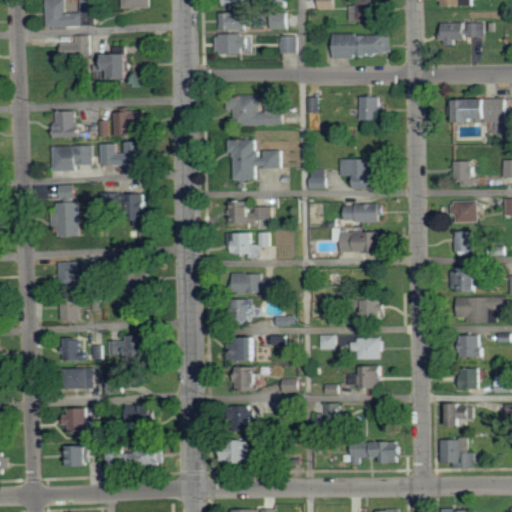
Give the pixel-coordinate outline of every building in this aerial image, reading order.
[(49,0),(50,26),(98,26),(98,0),(82,0),(83,13),(70,13),(69,0),(49,0)] [(154,0),(128,0),(129,8),(155,8),(154,0)] [(320,0),(320,9),(338,9),(337,0),(320,0)] [(352,6),(352,20),(379,21),(379,0),(359,0),(360,6),(352,6)] [(252,29),(252,12),(222,13),(222,30),(252,29)] [(488,22),(443,23),(444,45),(459,44),(459,38),(489,37),(488,22)] [(253,53),(253,35),(220,34),(219,52),(253,53)] [(394,34),(338,34),(338,56),(394,56),(394,34)] [(94,36),(77,35),(77,44),(63,43),(62,56),(93,57),(94,36)] [(300,53),(300,36),(284,36),(284,53),(300,53)] [(116,79),(135,79),(135,54),(111,54),(112,71),(116,71),(116,79)] [(265,94),(231,95),(232,108),(237,108),(238,124),(290,122),(289,104),(266,105),(265,94)] [(365,119),(385,118),(385,95),(364,96),(365,119)] [(459,98),(459,119),(489,119),(489,123),(510,122),(509,97),(459,98)] [(82,111),(59,112),(60,136),(83,136),(82,111)] [(119,136),(138,135),(137,127),(148,126),(148,111),(118,112),(119,136)] [(111,120),(100,120),(101,137),(111,136),(111,120)] [(287,166),(287,149),(263,149),(263,138),(237,138),(237,179),(260,179),(260,166),(287,166)] [(148,142),(129,142),(129,153),(121,153),(121,143),(105,144),(106,165),(131,165),(131,170),(149,170),(148,142)] [(57,146),(58,171),(82,170),(82,165),(97,164),(97,146),(57,146)] [(385,187),(384,163),(372,164),(372,158),(344,159),(345,175),(360,174),(360,188),(385,187)] [(477,184),(478,160),(459,160),(459,183),(477,184)] [(314,188),(330,187),(330,169),(313,169),(314,188)] [(80,185),(62,185),(62,199),(80,199),(80,185)] [(107,211),(124,211),(123,192),(107,192),(107,211)] [(276,206),(251,205),(251,199),(233,199),(233,221),(276,221),(276,206)] [(483,221),(482,200),(458,200),(459,221),(483,221)] [(85,235),(85,203),(61,202),(61,234),(85,235)] [(385,220),(385,203),(349,204),(349,221),(385,220)] [(344,252),(386,251),(385,241),(381,241),(380,229),(336,231),(336,241),(344,241),(344,252)] [(477,230),(458,231),(459,251),(477,250),(477,230)] [(233,232),(233,252),(252,252),(253,257),(265,257),(265,245),(273,245),(273,231),(260,232),(260,243),(254,243),(254,232),(233,232)] [(82,260),(62,261),(63,283),(82,282),(82,260)] [(482,266),(458,267),(459,291),(483,290),(482,266)] [(266,278),(266,273),(238,272),(237,291),(286,292),(286,278),(266,278)] [(146,301),(147,287),(133,286),(132,301),(146,301)] [(381,294),(366,294),(367,317),(381,316),(381,294)] [(84,296),(66,296),(66,320),(85,319),(84,296)] [(511,296),(470,296),(470,321),(501,322),(501,309),(511,309),(511,296)] [(300,324),(299,315),(281,316),(281,325),(300,324)] [(331,316),(331,325),(348,324),(348,315),(331,316)] [(487,334),(466,333),(465,355),(486,355),(487,334)] [(130,340),(111,340),(112,354),(128,354),(128,358),(150,357),(149,334),(129,334),(130,340)] [(291,334),(277,335),(277,344),(292,344),(291,334)] [(339,334),(322,334),(321,348),(339,349),(339,334)] [(262,335),(245,335),(245,358),(261,358),(262,335)] [(386,338),(355,338),(355,358),(386,358),(386,338)] [(90,340),(67,339),(67,358),(89,360),(90,340)] [(241,365),(241,389),(264,388),(263,365),(241,365)] [(352,387),(385,386),(384,365),(363,365),(363,374),(352,374),(352,387)] [(483,388),(483,367),(466,367),(465,387),(483,388)] [(81,368),(82,388),(100,387),(99,368),(81,368)] [(511,374),(498,375),(499,392),(511,391),(511,374)] [(303,377),(287,378),(287,391),(303,391),(303,377)] [(127,392),(127,380),(111,381),(112,393),(127,392)] [(330,393),(344,393),(344,384),(330,384),(330,393)] [(129,403),(130,422),(160,421),(160,402),(129,403)] [(448,402),(449,425),(467,425),(467,418),(477,418),(476,411),(466,412),(466,402),(448,402)] [(281,415),(297,415),(296,403),(281,403),(281,415)] [(376,404),(350,403),(349,413),(375,414),(376,404)] [(90,407),(70,407),(71,431),(91,430),(90,407)] [(446,461),(459,461),(460,467),(479,466),(479,451),(473,452),(473,437),(445,438),(446,461)] [(255,439),(228,440),(228,462),(256,461),(255,439)] [(386,461),(405,462),(406,441),(355,441),(355,464),(364,464),(364,457),(386,457),(386,461)] [(95,444),(72,445),(73,464),(95,463),(95,444)] [(128,444),(108,444),(109,463),(128,462),(128,444)] [(166,447),(144,446),(143,462),(166,463),(166,447)]
